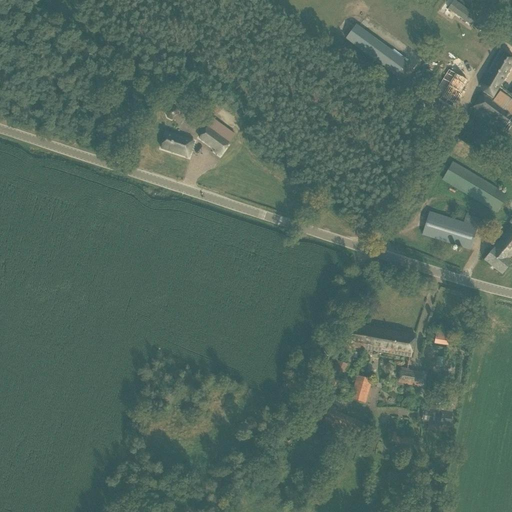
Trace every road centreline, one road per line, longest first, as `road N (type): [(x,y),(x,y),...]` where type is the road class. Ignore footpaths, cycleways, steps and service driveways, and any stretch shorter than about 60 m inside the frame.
road 1 (track): [(221,511),(511,19)]
road 2 (tertiary): [(511,294),(0,124)]
